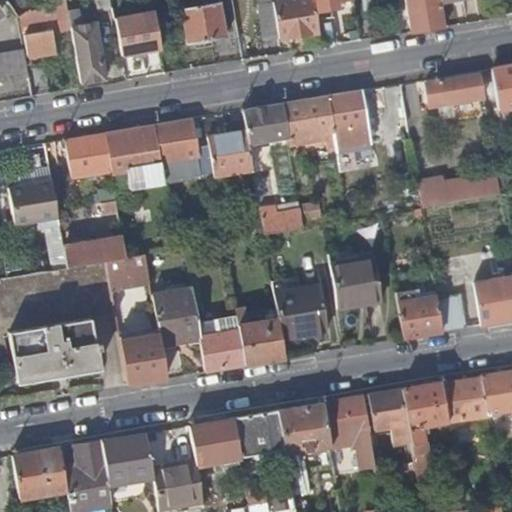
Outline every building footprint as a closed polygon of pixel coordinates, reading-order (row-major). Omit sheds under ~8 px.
[(46,0),(13,0),(9,3),(18,15),(19,16),(21,15),(33,10),(49,3),(46,0)] [(71,26),(66,0),(56,0),(49,3),(33,10),(21,15),(27,56),(55,52),(52,30),(61,28),(71,26)] [(114,11),(112,0),(99,0),(101,13),(114,11)] [(261,0),(268,41),(280,40),(280,39),(274,3),(273,0),(261,0)] [(320,32),(314,0),(289,0),(274,3),(280,39),(320,32)] [(338,0),(317,0),(319,12),(339,8),(338,0)] [(410,33),(445,27),(441,1),(440,0),(404,0),(409,21),(408,21),(410,33)] [(205,48),(214,46),(214,40),(227,38),(221,4),(181,11),(187,45),(204,42),(205,48)] [(162,50),(155,8),(115,15),(122,57),(162,50)] [(95,23),(71,27),(80,83),(104,79),(95,23)] [(64,50),(61,28),(52,30),(55,52),(64,50)] [(0,81),(28,76),(24,49),(0,53),(0,81)] [(511,66),(492,70),(499,109),(511,106),(511,66)] [(430,106),(484,96),(480,72),(426,81),(430,106)] [(333,132),(335,145),(369,139),(362,92),(328,98),(333,132)] [(289,140),(333,132),(328,98),(283,105),(288,137),(289,140)] [(288,137),(283,105),(244,112),(247,131),(249,144),(288,137)] [(164,180),(213,172),(209,146),(196,149),(191,120),(156,126),(164,180)] [(129,186),(164,181),(164,180),(156,126),(105,135),(111,170),(126,168),(134,167),(135,172),(127,174),(129,186)] [(213,172),(214,176),(253,170),(249,144),(247,131),(207,138),(209,146),(213,172)] [(111,170),(105,135),(66,141),(72,177),(111,170)] [(422,208),(461,201),(478,198),(475,179),(443,184),(442,177),(417,181),(422,208)] [(475,179),(478,198),(490,196),(487,177),(475,179)] [(56,218),(50,180),(7,187),(13,225),(56,218)] [(91,204),(100,203),(116,200),(114,189),(98,191),(98,195),(90,197),(91,204)] [(102,215),(118,213),(116,200),(100,203),(102,215)] [(264,235),(303,228),(302,221),(299,205),(299,202),(260,208),(261,219),(264,235)] [(299,205),(302,221),(319,218),(316,202),(299,205)] [(247,237),(264,235),(261,219),(244,222),(247,237)] [(67,267),(106,261),(126,258),(122,237),(63,247),(67,267)] [(230,241),(213,244),(216,259),(233,256),(230,241)] [(330,264),(374,257),(372,250),(340,256),(339,252),(328,254),(330,264)] [(109,281),(149,274),(145,254),(126,258),(106,261),(109,281)] [(330,264),(337,309),(381,301),(374,257),(330,264)] [(483,325),(511,319),(511,279),(476,285),(483,325)] [(278,318),(281,336),(328,329),(321,284),(274,292),(278,318)] [(397,299),(436,293),(435,286),(396,293),(397,299)] [(186,339),(200,337),(200,336),(192,287),(152,294),(160,340),(161,343),(186,339)] [(442,332),(466,327),(461,291),(436,295),(442,332)] [(88,293),(79,294),(80,302),(89,301),(88,293)] [(404,338),(442,332),(436,295),(436,293),(397,299),(404,338)] [(37,310),(36,301),(27,303),(28,311),(37,310)] [(245,364),(285,357),(281,336),(278,318),(248,323),(245,308),(236,309),(239,329),(245,364)] [(56,325),(64,374),(99,368),(96,350),(100,349),(99,343),(94,344),(90,319),(56,325)] [(18,382),(64,374),(56,325),(9,333),(18,382)] [(206,371),(245,364),(239,329),(200,336),(200,337),(206,371)] [(118,332),(121,349),(128,348),(125,330),(118,332)] [(188,346),(186,339),(161,343),(162,351),(188,346)] [(150,357),(163,355),(162,351),(161,343),(160,340),(147,342),(149,352),(150,357)] [(127,384),(166,377),(163,355),(150,357),(142,359),(131,361),(130,355),(128,348),(121,349),(127,384)] [(0,359),(2,371),(7,370),(6,364),(10,363),(8,357),(0,359)] [(484,401),(486,415),(511,410),(511,369),(480,375),(480,377),(484,401)] [(445,407),(450,406),(484,401),(480,377),(441,383),(445,407)] [(410,441),(420,511),(461,511),(458,511),(437,511),(430,452),(427,452),(426,437),(424,436),(423,433),(427,433),(427,426),(447,423),(445,411),(445,407),(441,383),(441,382),(402,388),(410,441)] [(392,443),(410,441),(402,388),(368,394),(373,430),(389,428),(392,443)] [(323,402),(329,438),(354,434),(369,432),(363,395),(323,402)] [(323,402),(278,409),(285,449),(286,454),(302,451),(330,447),(329,438),(323,402)] [(278,409),(233,417),(240,457),(261,453),(262,459),(270,457),(269,452),(285,449),(278,409)] [(144,432),(104,439),(108,459),(128,455),(132,474),(150,471),(150,468),(144,432)] [(373,466),(371,450),(369,436),(355,438),(359,468),(373,466)] [(63,470),(66,488),(69,511),(111,504),(100,439),(74,444),(77,467),(63,470)] [(59,446),(11,454),(18,497),(66,488),(63,470),(59,446)] [(373,466),(374,468),(390,466),(387,448),(371,450),(373,466)] [(303,460),(302,451),(286,454),(287,463),(303,460)] [(150,468),(150,471),(158,511),(202,502),(201,498),(194,460),(150,468)] [(287,463),(291,488),(292,495),(308,493),(303,460),(287,463)] [(245,486),(254,485),(252,473),(243,474),(245,486)] [(245,486),(249,511),(267,511),(265,495),(256,496),(254,485),(245,486)] [(295,511),(292,495),(291,488),(274,491),(276,511),(295,511)]
